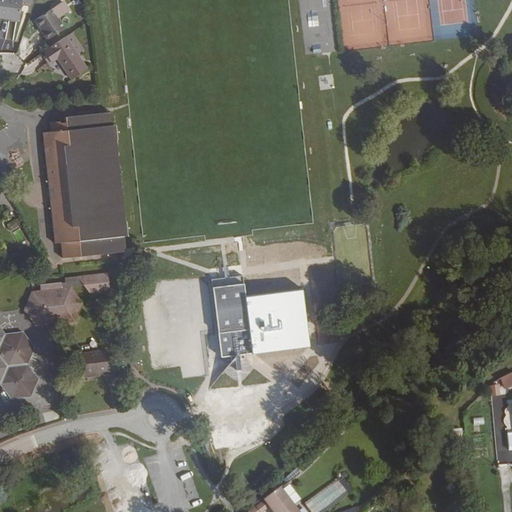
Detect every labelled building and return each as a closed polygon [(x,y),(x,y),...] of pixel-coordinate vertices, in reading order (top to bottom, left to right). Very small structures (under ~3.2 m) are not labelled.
[(22,0),(0,0),(0,17),(19,20),(22,0)] [(51,8),(35,20),(48,40),(65,28),(51,8)] [(50,48),(44,52),(51,62),(57,58),(71,79),(87,68),(66,37),(49,47),(50,48)] [(78,98),(87,98),(87,86),(78,86),(78,98)] [(64,89),(64,99),(74,100),(74,90),(64,89)] [(60,242),(62,258),(118,252),(125,251),(124,236),(127,235),(116,125),(112,125),(111,112),(64,117),(65,122),(60,123),(60,121),(49,122),(50,132),(42,132),(54,243),(60,242)] [(0,171),(3,177),(22,165),(14,153),(0,161),(0,171)] [(22,219),(17,221),(20,227),(25,224),(22,219)] [(21,228),(13,231),(18,244),(26,241),(21,228)] [(83,303),(71,287),(83,285),(89,294),(110,291),(108,273),(77,276),(65,278),(65,282),(53,284),(53,283),(48,284),(48,289),(40,290),(31,291),(23,310),(36,326),(75,321),(83,303)] [(214,286),(221,356),(229,355),(231,371),(244,370),(242,353),(252,352),(246,283),(214,286)] [(27,364),(34,347),(23,332),(5,334),(0,327),(0,383),(0,384),(11,398),(30,396),(38,378),(27,364)] [(80,353),(83,375),(84,375),(107,372),(108,374),(116,373),(114,356),(106,357),(105,350),(80,353)] [(511,372),(500,378),(505,390),(511,386),(511,372)] [(499,395),(498,385),(491,386),(492,396),(499,395)] [(462,429),(451,430),(454,450),(464,449),(462,429)] [(310,511),(320,511),(347,491),(338,480),(305,505),(310,511)] [(261,511),(270,506),(273,511),(298,511),(280,488),(248,511),(261,511)]
